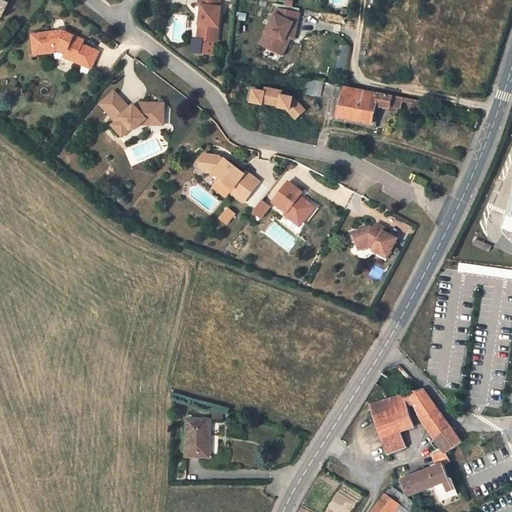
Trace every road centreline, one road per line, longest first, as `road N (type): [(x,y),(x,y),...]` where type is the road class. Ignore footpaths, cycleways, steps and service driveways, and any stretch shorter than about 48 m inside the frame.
road 1 (residential): [(452,216),(348,159),(240,135),(208,89),(91,0)]
road 2 (secondary): [(387,343),(283,511)]
road 3 (secondary): [(511,68),(452,216)]
road 4 (unclassified): [(511,425),(463,423),(387,343)]
road 5 (secondary): [(452,216),(387,343)]
